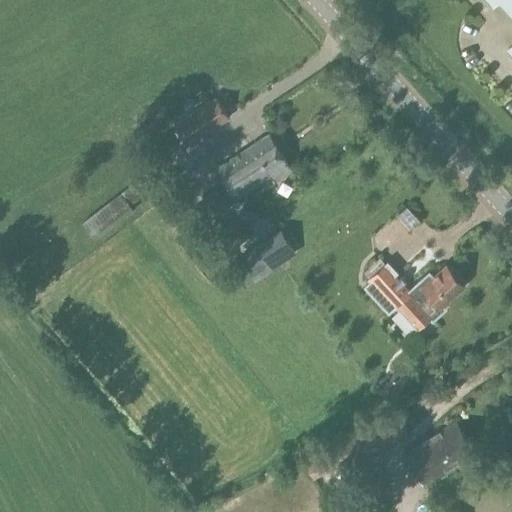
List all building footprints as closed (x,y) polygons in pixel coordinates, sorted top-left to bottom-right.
[(216,95),(174,122),(190,144),(231,117),(216,95)] [(270,132),(219,166),(240,197),(273,176),(277,181),(293,170),(270,132)] [(136,181),(82,221),(96,239),(135,209),(131,204),(145,193),(136,181)] [(227,209),(214,191),(197,203),(209,221),(227,209)] [(239,231),(227,214),(214,224),(226,241),(239,231)] [(255,283),(299,254),(284,230),(239,259),(255,283)] [(386,261),(367,278),(394,308),(397,306),(418,329),(434,314),(433,313),(441,306),(465,284),(447,264),(423,285),(414,293),(386,261)] [(403,411),(356,435),(367,456),(411,433),(406,424),(409,422),(403,411)] [(456,420),(405,451),(424,482),(475,451),(456,420)] [(332,445),(327,447),(305,459),(316,480),(342,467),(343,469),(366,457),(355,435),(333,447),(332,445)]
